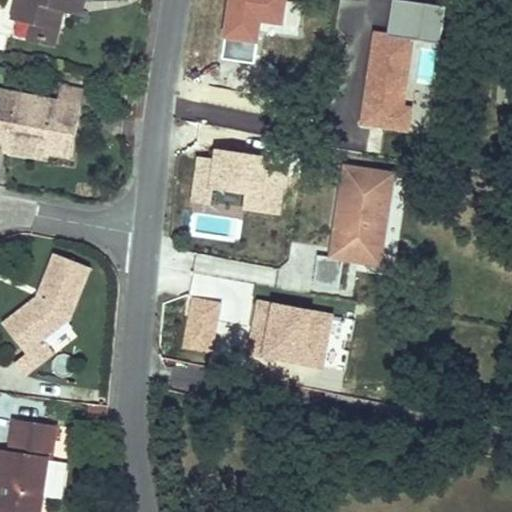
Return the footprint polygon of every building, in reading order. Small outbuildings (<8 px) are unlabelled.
[(14,0),(11,10),(28,16),(42,21),(38,35),(50,39),(57,6),(64,7),(65,0),(14,0)] [(65,0),(64,7),(79,11),(81,0),(65,0)] [(285,0),(229,0),(225,38),(258,42),(260,23),(282,25),(285,0)] [(388,34),(373,32),(359,124),(409,131),(412,107),(404,106),(414,38),(440,41),(445,8),(392,1),(388,34)] [(38,35),(42,21),(28,16),(25,33),(38,35)] [(2,84),(0,92),(0,144),(10,147),(13,134),(52,142),(50,149),(74,153),(84,100),(2,84)] [(13,134),(10,147),(49,155),(50,149),(52,142),(13,134)] [(269,157),(213,150),(211,159),(197,157),(192,201),(210,203),(212,189),(245,193),(243,210),(280,215),(286,167),(268,164),(269,157)] [(375,267),(389,175),(338,168),(325,259),(312,257),(308,287),(333,291),(338,261),(344,262),(345,255),(353,256),(352,263),(375,267)] [(41,339),(68,324),(91,267),(53,252),(38,291),(47,295),(44,304),(35,301),(6,317),(25,351),(17,355),(16,356),(4,363),(13,380),(51,358),(41,339)] [(352,263),(353,256),(345,255),(344,262),(352,263)] [(47,295),(38,291),(35,301),(44,304),(47,295)] [(220,302),(191,297),(183,349),(212,354),(220,302)] [(332,315),(257,301),(247,356),(322,370),(332,315)] [(6,317),(0,320),(0,324),(17,355),(25,351),(6,317)] [(59,428),(7,417),(2,449),(0,448),(0,511),(38,511),(49,457),(53,458),(59,428)] [(65,497),(68,459),(55,458),(52,496),(65,497)]
